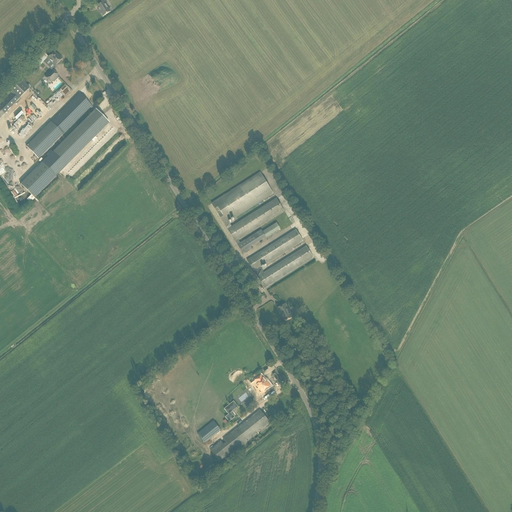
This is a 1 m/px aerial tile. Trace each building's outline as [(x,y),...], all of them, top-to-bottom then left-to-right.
[(101,12),(100,13),(103,17),(110,12),(105,3),(106,2),(104,0),(97,0),(100,5),(97,7),(101,12)] [(58,66),(56,64),(62,59),(59,56),(59,57),(54,52),(48,58),(53,63),(52,64),(56,68),(58,66)] [(45,77),(49,81),(51,83),(58,76),(52,70),(45,77)] [(0,118),(29,89),(21,80),(0,101),(0,118)] [(26,147),(38,159),(91,106),(79,94),(26,147)] [(55,176),(109,123),(96,110),(42,164),(42,163),(20,184),(34,198),(56,177),(55,176)] [(28,127),(30,124),(21,117),(19,120),(28,127)] [(273,194),(260,173),(211,203),(227,229),(231,227),(228,222),(273,194)] [(227,229),(237,245),(240,243),(238,240),(284,211),(276,199),(231,227),(227,229)] [(261,230),(240,243),(237,245),(243,255),(252,249),(251,247),(280,229),(276,223),(262,232),(261,230)] [(247,260),(257,277),(264,273),(261,268),(303,241),(296,230),(251,258),(247,260)] [(306,246),(264,273),(257,277),(264,289),(313,258),(306,246)] [(277,309),(284,322),(292,318),(285,304),(277,309)] [(256,386),(262,394),(266,391),(266,390),(270,386),(267,382),(266,383),(260,376),(254,380),(257,385),(256,386)] [(260,410),(210,450),(221,463),(271,424),(260,410)] [(197,434),(205,443),(221,430),(213,421),(197,434)]
